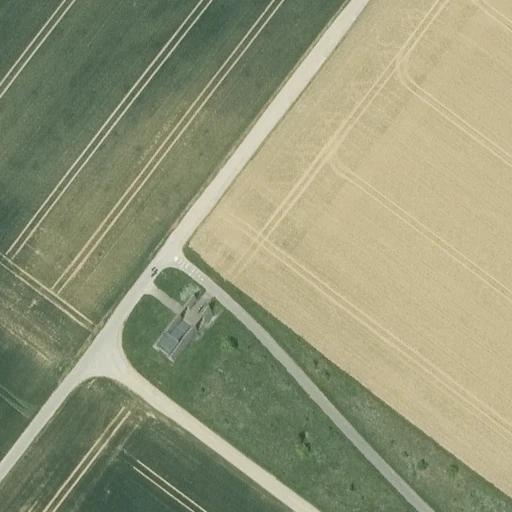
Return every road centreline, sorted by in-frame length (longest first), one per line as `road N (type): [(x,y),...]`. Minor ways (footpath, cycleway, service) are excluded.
road 1 (track): [(168,258),(364,0)]
road 2 (track): [(303,511),(96,356)]
road 3 (track): [(0,478),(96,356)]
road 4 (track): [(96,356),(168,258)]
